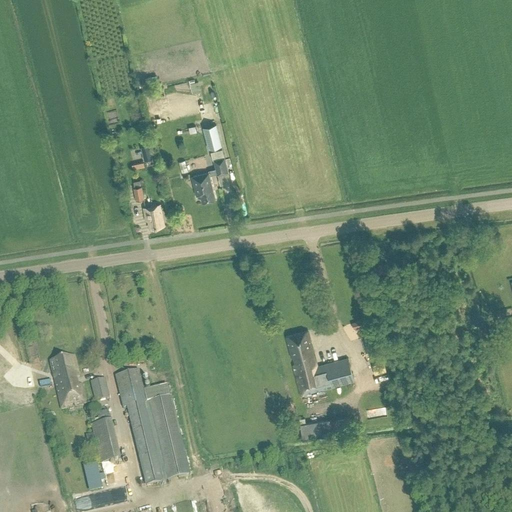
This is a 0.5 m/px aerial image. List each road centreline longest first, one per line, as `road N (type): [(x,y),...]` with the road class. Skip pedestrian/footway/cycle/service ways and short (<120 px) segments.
road 1 (tertiary): [(0,278),(511,203)]
road 2 (track): [(202,474),(148,255)]
